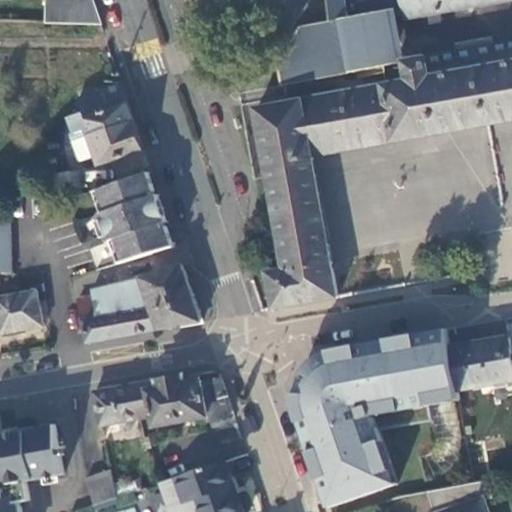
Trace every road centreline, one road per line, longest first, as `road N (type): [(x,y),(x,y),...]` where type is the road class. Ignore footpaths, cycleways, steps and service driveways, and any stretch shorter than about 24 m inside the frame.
road 1 (tertiary): [(129,0),(243,340)]
road 2 (residential): [(511,292),(243,340)]
road 3 (residential): [(243,340),(0,384)]
road 4 (residential): [(302,511),(243,340)]
